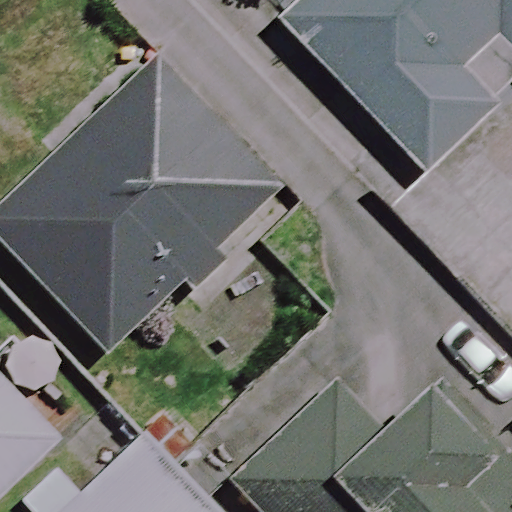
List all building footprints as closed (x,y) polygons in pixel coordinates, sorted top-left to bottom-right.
[(429,185),(511,108),(511,0),(318,0),(286,30),(429,185)] [(286,189),(166,62),(0,218),(0,247),(106,360),(286,189)] [(0,504),(60,446),(0,383),(0,504)] [(511,511),(511,463),(504,471),(440,402),(386,453),(336,400),(238,491),(257,511),(511,511)] [(207,511),(135,429),(40,511),(207,511)]
